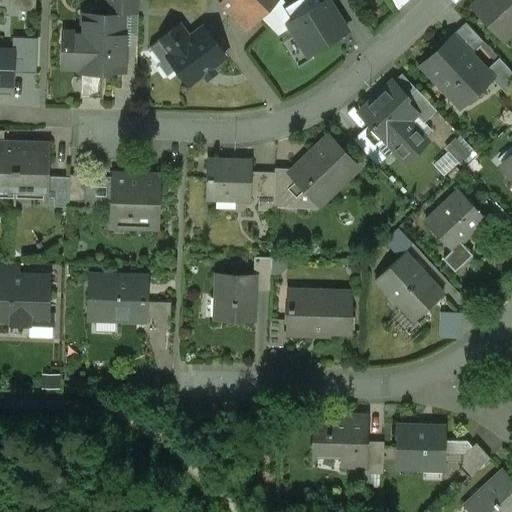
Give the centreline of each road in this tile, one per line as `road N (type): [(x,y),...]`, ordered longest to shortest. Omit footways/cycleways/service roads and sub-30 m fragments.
road 1 (residential): [(437,0),(327,103),(277,127),(87,129)]
road 2 (residential): [(457,360),(392,383),(190,382)]
